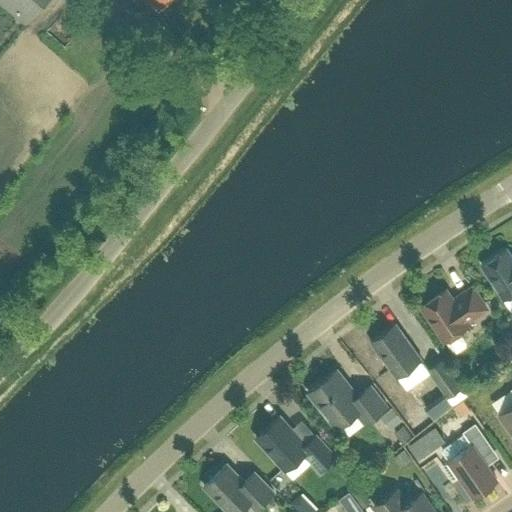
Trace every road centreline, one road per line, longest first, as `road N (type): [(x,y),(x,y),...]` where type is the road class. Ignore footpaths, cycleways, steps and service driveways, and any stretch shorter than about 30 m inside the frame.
road 1 (tertiary): [(111,511),(326,318),(511,188)]
road 2 (tertiary): [(309,0),(0,370)]
